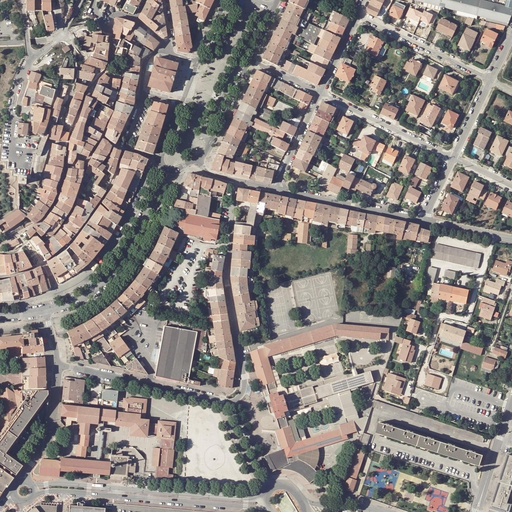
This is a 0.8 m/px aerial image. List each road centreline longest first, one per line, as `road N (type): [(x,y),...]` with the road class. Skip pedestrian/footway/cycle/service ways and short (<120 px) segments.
road 1 (tertiary): [(35,493),(269,508)]
road 2 (tertiary): [(266,500),(33,484)]
road 3 (residential): [(232,403),(244,382),(226,282),(234,179)]
road 4 (tertiary): [(232,403),(57,367)]
road 5 (secondary): [(63,306),(119,265),(166,171)]
road 6 (residential): [(318,92),(453,157)]
road 7 (secondary): [(277,189),(422,220)]
road 8 (residential): [(489,79),(357,15)]
